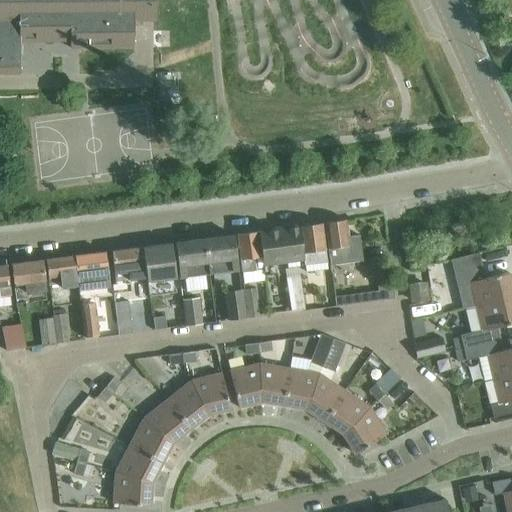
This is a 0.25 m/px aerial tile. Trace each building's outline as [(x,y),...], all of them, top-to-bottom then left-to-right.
[(134,20),(156,20),(156,0),(0,0),(0,73),(21,74),(21,42),(71,42),(71,48),(135,48),(134,20)] [(324,223),(330,265),(363,260),(359,231),(348,232),(346,220),(324,223)] [(321,224),(300,226),(305,264),(326,261),(321,224)] [(259,231),(263,269),(305,264),(300,226),(259,231)] [(263,269),(259,231),(237,234),(241,272),(263,269)] [(233,235),(204,239),(209,275),(238,271),(233,235)] [(204,239),(175,243),(179,269),(180,282),(185,281),(186,291),(206,289),(205,275),(209,275),(204,239)] [(181,288),(179,269),(175,270),(171,243),(142,247),(146,277),(147,282),(148,292),(181,288)] [(146,277),(142,247),(112,251),(116,281),(146,277)] [(79,286),(78,286),(79,290),(109,286),(105,252),(75,256),(79,286)] [(79,286),(75,256),(45,260),(48,282),(57,281),(56,277),(60,276),(62,288),(78,286),(79,286)] [(46,291),(44,281),(41,261),(11,265),(15,299),(28,297),(28,294),(46,291)] [(6,265),(0,265),(0,295),(10,294),(6,265)] [(470,284),(476,307),(511,298),(511,282),(509,273),(485,279),(482,265),(454,272),(457,287),(470,284)] [(285,269),(291,311),(304,309),(298,267),(285,269)] [(378,292),(359,294),(361,303),(394,299),(392,283),(377,285),(378,292)] [(410,285),(412,300),(427,298),(425,283),(410,285)] [(256,289),(244,291),(248,318),(260,317),(256,289)] [(225,292),(229,321),(246,319),(242,290),(225,292)] [(359,294),(335,298),(336,307),(361,303),(359,294)] [(471,333),(460,336),(463,348),(500,340),(497,328),(511,324),(511,298),(476,307),(476,308),(466,310),(471,333)] [(183,300),(186,326),(202,324),(199,299),(183,300)] [(115,304),(119,335),(133,334),(128,302),(115,304)] [(81,305),(85,338),(99,336),(95,303),(81,305)] [(53,316),(57,344),(69,342),(65,314),(53,316)] [(154,330),(167,328),(165,317),(153,319),(154,330)] [(39,320),(42,345),(56,343),(53,318),(39,320)] [(321,335),(307,372),(319,374),(333,340),(321,335)] [(415,344),(418,358),(445,351),(442,338),(415,344)] [(330,381),(345,344),(333,340),(319,374),(330,381)] [(487,356),(493,379),(511,374),(511,348),(503,351),(500,340),(463,348),(456,350),(459,363),(487,356)] [(270,342),(258,343),(259,353),(272,352),(270,342)] [(259,353),(258,343),(245,345),(247,355),(259,353)] [(194,352),(182,353),(183,364),(195,362),(194,352)] [(183,364),(182,353),(169,355),(170,365),(183,364)] [(239,408),(261,402),(260,364),(229,371),(239,408)] [(261,402),(283,406),(290,369),(260,364),(261,402)] [(283,406),(305,410),(319,374),(307,372),(290,369),(283,406)] [(376,385),(369,392),(377,401),(385,394),(400,379),(391,370),(376,385)] [(191,381),(190,382),(208,415),(231,410),(222,373),(191,381)] [(305,410),(324,422),(345,391),(330,381),(319,374),(305,410)] [(511,374),(493,379),(499,403),(490,405),(493,418),(511,413),(511,374)] [(114,377),(106,387),(113,393),(121,384),(114,377)] [(190,382),(168,400),(191,429),(208,415),(190,382)] [(113,393),(106,387),(98,397),(105,403),(113,393)] [(324,422),(343,435),(370,408),(345,391),(324,422)] [(385,394),(377,401),(386,410),(393,403),(385,394)] [(144,419),(143,420),(172,445),(173,443),(191,429),(168,400),(144,419)] [(370,408),(343,435),(355,454),(387,434),(370,408)] [(143,420),(129,446),(162,463),(172,445),(143,420)] [(53,455),(77,462),(86,464),(90,452),(55,443),(53,451),(53,455)] [(129,446),(115,473),(152,484),(152,483),(162,463),(129,446)] [(86,464),(77,462),(73,474),(83,477),(86,464)] [(152,484),(115,473),(113,504),(150,506),(152,484)] [(503,494),(507,511),(511,511),(511,478),(492,483),(494,495),(503,494)] [(475,486),(462,488),(465,503),(478,500),(475,486)] [(426,504),(423,505),(424,511),(448,511),(446,500),(437,502),(436,500),(426,504)]
